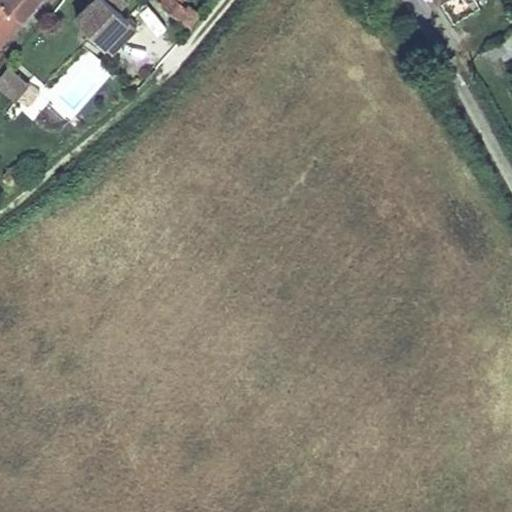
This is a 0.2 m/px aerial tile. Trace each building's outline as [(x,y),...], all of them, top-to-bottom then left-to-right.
[(0,0),(0,39),(21,15),(2,0),(0,0)] [(33,0),(2,0),(21,15),(33,0)] [(91,0),(76,15),(111,52),(136,27),(118,8),(126,0),(91,0)] [(205,0),(155,0),(170,13),(193,27),(213,6),(205,0)] [(441,0),(454,21),(481,3),(478,0),(441,0)] [(25,91),(31,97),(39,88),(10,62),(0,75),(0,95),(12,106),(25,91)] [(52,100),(39,88),(31,97),(38,103),(36,105),(43,111),(52,100)]
